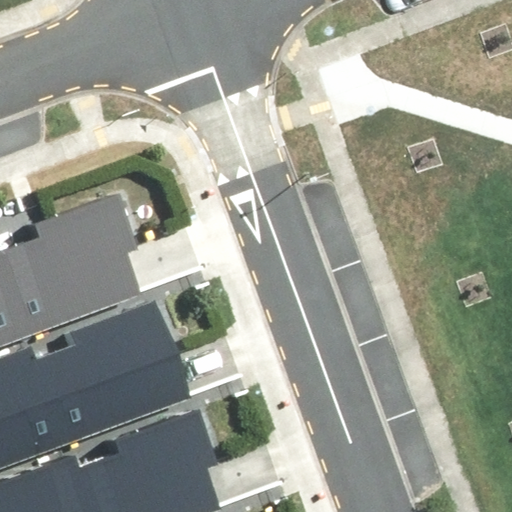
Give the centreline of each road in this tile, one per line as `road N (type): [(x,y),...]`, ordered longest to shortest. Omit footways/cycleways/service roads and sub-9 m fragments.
road 1 (residential): [(204,5),(386,511)]
road 2 (residential): [(204,5),(0,80)]
